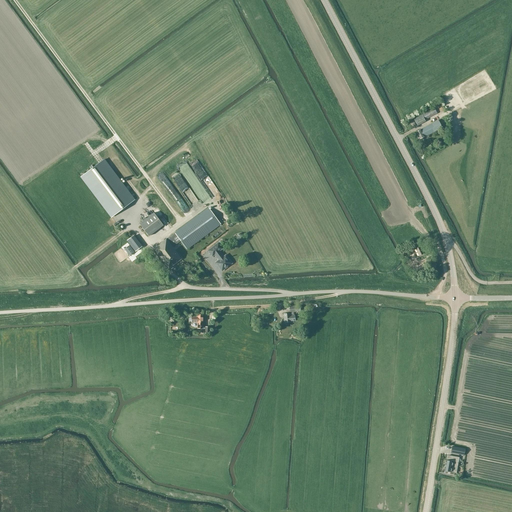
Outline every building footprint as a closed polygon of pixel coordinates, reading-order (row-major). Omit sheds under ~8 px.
[(424,119),(436,112),(434,109),(422,115),(414,119),(417,126),(425,121),(424,119)] [(423,139),(422,138),(442,128),(438,120),(416,132),(420,140),(423,139)] [(81,177),(112,217),(135,200),(119,179),(119,180),(104,160),(93,168),(91,165),(89,167),(91,169),(81,177)] [(172,247),(181,241),(187,250),(221,225),(208,208),(174,233),(175,233),(166,239),(154,249),(169,269),(181,259),(172,247)] [(149,236),(163,225),(154,213),(139,224),(149,236)] [(134,236),(127,241),(135,252),(142,247),(134,236)] [(223,257),(219,251),(222,249),(218,243),(208,251),(212,256),(214,254),(219,260),(215,263),(218,266),(219,265),(223,270),(232,263),(228,259),(227,260),(224,256),(223,257)] [(426,252),(424,248),(421,250),(418,243),(413,245),(419,256),(423,254),(426,252)] [(290,313),(290,314),(290,313),(283,314),(284,323),(291,323),(291,322),(295,321),(295,315),(294,315),(294,312),(301,312),(300,305),(289,306),(290,313)] [(196,325),(197,325),(197,328),(202,329),(205,329),(205,327),(203,327),(203,315),(197,315),(197,317),(191,317),(191,323),(195,323),(193,324),(193,325),(193,326),(195,327),(196,326),(196,325)] [(459,455),(464,455),(465,449),(452,446),(451,453),(459,455)] [(456,473),(459,458),(448,456),(447,460),(446,460),(444,471),(450,472),(456,473)]
